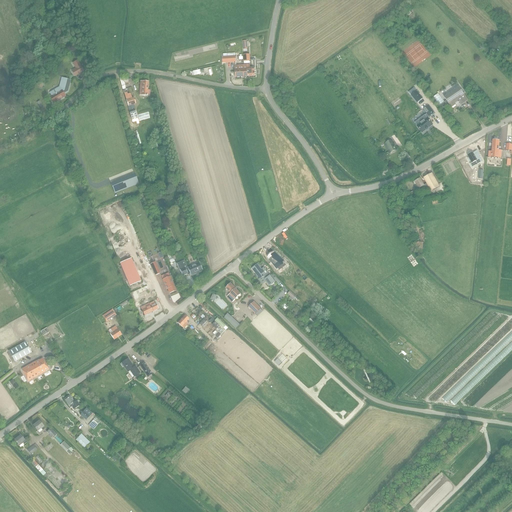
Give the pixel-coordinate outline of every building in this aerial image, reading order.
[(76,68),(72,71),(74,76),(76,75),(84,71),(78,60),(75,62),(73,63),(76,68)] [(235,66),(235,77),(244,77),(255,76),(254,68),(250,68),(250,65),(243,65),(235,66)] [(119,77),(123,89),(125,88),(124,81),(128,81),(127,76),(119,77)] [(59,86),(49,92),(51,95),(49,96),(53,103),(65,96),(63,93),(67,91),(70,79),(61,77),(59,86)] [(147,90),(148,82),(140,81),(140,93),(140,95),(147,96),(147,95),(149,96),(149,90),(147,90)] [(446,101),(439,106),(441,109),(447,105),(447,106),(449,105),(451,107),(455,105),(454,103),(458,100),(461,105),(468,100),(459,87),(444,97),(446,101)] [(416,91),(411,96),(417,103),(422,99),(419,94),(416,91)] [(124,93),(128,106),(132,120),(137,119),(134,107),(133,107),(133,105),(135,104),(134,98),(132,98),(130,93),(127,94),(127,92),(124,93)] [(422,122),(417,126),(422,133),(426,130),(426,131),(427,130),(426,130),(428,129),(429,129),(428,128),(432,125),(427,118),(429,117),(434,113),(428,106),(423,110),(426,114),(425,115),(419,119),(422,122)] [(384,144),(389,153),(397,149),(392,139),(384,144)] [(489,151),(488,157),(498,158),(501,158),(502,151),(498,151),(499,140),(493,140),(492,151),(489,151)] [(472,152),(467,155),(469,158),(468,158),(469,161),(470,161),(472,163),(476,161),(477,164),(482,161),(479,156),(477,153),(474,155),(473,153),(472,152)] [(117,186),(112,187),(115,193),(138,184),(134,173),(115,181),(117,186)] [(427,184),(428,186),(431,191),(439,186),(432,173),(423,178),(427,184)] [(422,190),(428,186),(427,184),(424,185),(420,178),(414,182),(418,189),(421,187),(422,190)] [(408,194),(411,200),(417,196),(414,191),(408,194)] [(166,253),(170,263),(175,261),(173,258),(172,259),(169,252),(166,253)] [(267,257),(277,269),(278,268),(279,270),(285,265),(284,263),(285,262),(284,261),(284,262),(274,252),(268,256),(267,257)] [(131,258),(120,263),(129,286),(141,281),(131,258)] [(190,275),(202,270),(199,262),(187,267),(184,260),(176,264),(179,270),(180,270),(182,276),(187,274),(187,275),(190,274),(190,275)] [(155,262),(150,264),(155,275),(160,273),(155,262)] [(257,264),(252,268),(260,279),(259,280),(262,285),(266,282),(269,286),(270,286),(275,282),(264,268),(261,269),(257,264)] [(168,273),(161,276),(162,279),(166,289),(167,289),(169,293),(176,291),(169,276),(168,273)] [(230,283),(226,288),(230,293),(230,294),(227,296),(232,302),(235,300),(241,294),(230,283)] [(289,292),(287,294),(293,299),(294,300),(296,299),(295,297),(289,292)] [(254,302),(248,307),(255,314),(261,309),(254,302)] [(149,303),(140,308),(144,316),(158,309),(156,303),(155,304),(150,306),(149,303)] [(112,309),(102,315),(105,320),(106,322),(116,315),(115,313),(112,309)] [(223,318),(235,329),(239,325),(227,314),(223,318)] [(185,315),(177,323),(183,328),(184,329),(188,324),(186,322),(189,319),(185,315)] [(199,323),(204,328),(208,323),(204,319),(199,323)] [(111,329),(108,331),(110,334),(114,340),(121,335),(117,329),(116,327),(115,326),(111,329)] [(8,351),(14,362),(31,352),(25,342),(8,351)] [(44,371),(48,369),(42,358),(38,361),(38,360),(21,369),(28,381),(44,372),(44,371)] [(122,363),(120,364),(122,367),(124,366),(128,372),(130,370),(134,377),(140,373),(135,366),(134,367),(128,358),(122,363)] [(140,366),(148,377),(152,374),(144,363),(140,366)] [(76,400),(74,402),(70,396),(68,398),(68,397),(65,399),(65,400),(68,406),(70,408),(71,407),(73,409),(79,406),(76,400)] [(80,415),(86,420),(92,413),(86,408),(80,415)] [(88,425),(93,429),(98,424),(93,420),(88,425)] [(33,425),(37,431),(41,428),(43,430),(45,429),(39,421),(33,425)] [(46,432),(52,438),(57,434),(51,428),(46,432)] [(17,444),(19,446),(23,443),(24,444),(27,442),(25,439),(24,439),(21,435),(14,440),(18,444),(17,444)] [(64,441),(60,445),(69,454),(73,450),(70,447),(64,441)] [(27,450),(30,454),(37,450),(34,445),(27,450)] [(34,460),(31,463),(42,476),(45,473),(34,460)]
